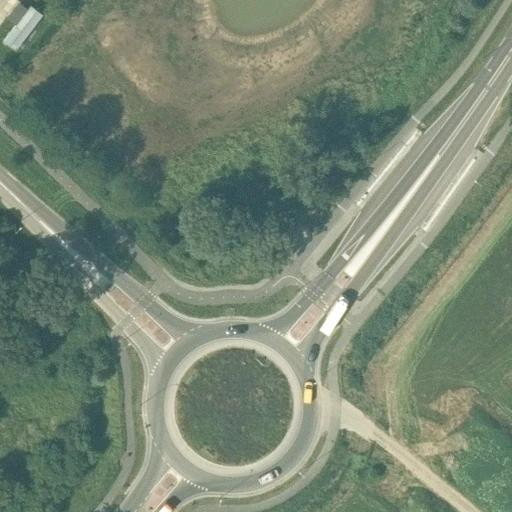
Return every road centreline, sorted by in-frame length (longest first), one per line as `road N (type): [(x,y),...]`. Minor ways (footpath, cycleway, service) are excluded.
road 1 (primary): [(511,51),(335,269),(264,337)]
road 2 (primary): [(299,366),(511,54)]
road 3 (residential): [(197,339),(0,177)]
road 4 (residential): [(0,189),(164,372)]
road 5 (primary): [(198,477),(241,486),(282,470),(297,454),(311,412),(299,366)]
road 6 (track): [(467,511),(372,432),(334,412)]
